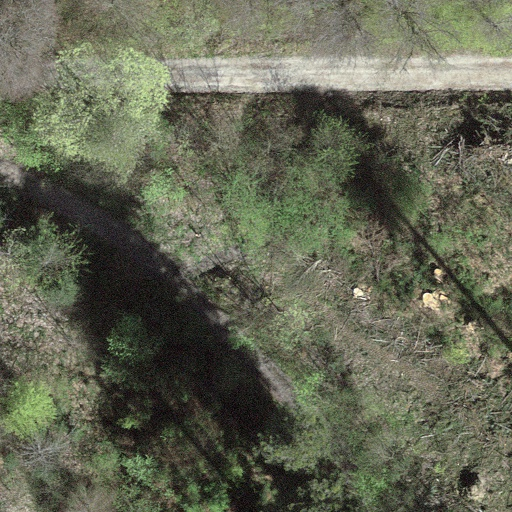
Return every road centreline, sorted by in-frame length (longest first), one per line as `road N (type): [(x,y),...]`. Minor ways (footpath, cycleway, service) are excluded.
road 1 (track): [(379,511),(290,382),(213,305),(89,207),(0,153)]
road 2 (track): [(511,73),(0,75)]
